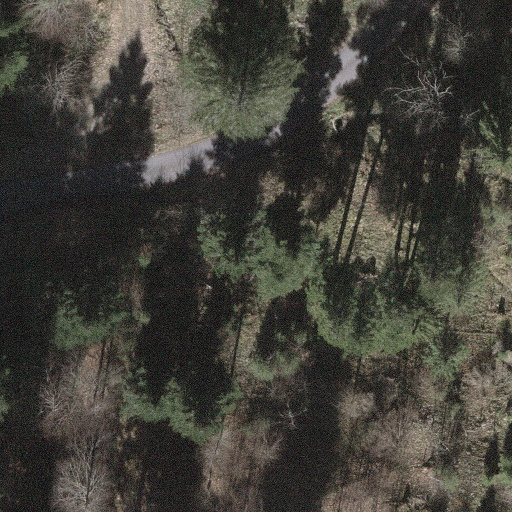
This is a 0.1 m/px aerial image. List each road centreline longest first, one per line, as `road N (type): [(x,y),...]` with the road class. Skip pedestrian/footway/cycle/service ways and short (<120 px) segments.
road 1 (track): [(0,201),(57,163),(277,129),(403,0)]
road 2 (track): [(57,163),(118,0)]
